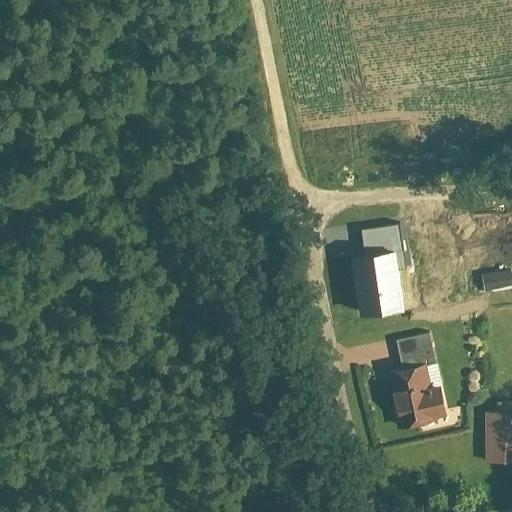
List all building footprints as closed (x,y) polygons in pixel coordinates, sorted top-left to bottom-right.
[(439,223),(438,217),(412,220),(414,237),(416,252),(443,249),(439,223)] [(443,253),(455,252),(453,233),(451,221),(439,223),(443,249),(443,253)] [(476,249),(474,230),(453,233),(455,252),(476,249)] [(401,239),(403,254),(416,252),(414,237),(401,239)] [(401,239),(362,244),(371,314),(410,309),(403,254),(401,239)] [(511,276),(511,269),(481,275),(484,292),(511,286),(511,276)] [(440,359),(434,332),(403,339),(408,366),(432,361),(440,359)] [(408,366),(392,370),(404,426),(438,418),(437,413),(454,410),(448,383),(437,386),(432,361),(408,366)] [(511,410),(491,411),(491,504),(511,504),(511,410)]
